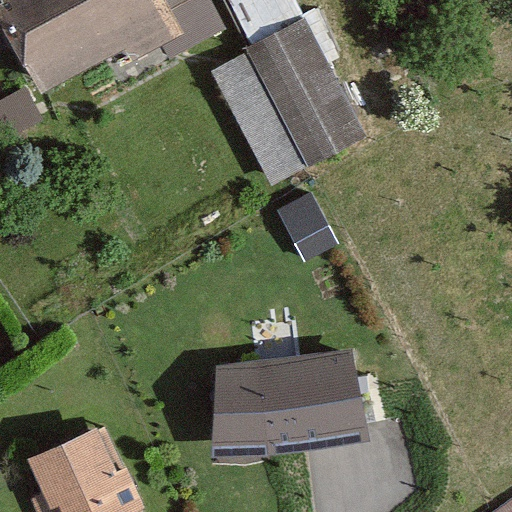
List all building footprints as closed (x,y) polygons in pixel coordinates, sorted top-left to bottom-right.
[(180,56),(220,35),(201,0),(2,0),(49,86),(164,25),(180,56)] [(280,182),(312,165),(253,55),(221,72),(280,182)] [(350,360),(217,372),(225,452),(357,440),(350,360)] [(134,511),(138,510),(120,468),(109,473),(89,429),(20,459),(43,511),(52,507),(54,511),(134,511)] [(511,511),(511,503),(499,511),(511,511)]
